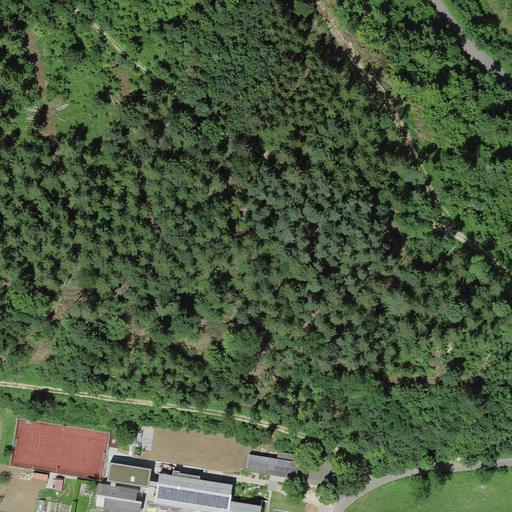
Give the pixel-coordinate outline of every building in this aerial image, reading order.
[(277,459),(250,454),(247,471),(296,479),(300,455),(278,451),(277,459)] [(110,485),(98,483),(96,496),(105,497),(103,509),(121,511),(140,511),(142,501),(136,500),(137,489),(116,486),(116,482),(149,488),(152,469),(110,462),(107,481),(111,482),(110,485)] [(173,475),(160,473),(158,482),(154,503),(181,507),(213,511),(260,511),(262,505),(231,501),(232,494),(231,494),(233,484),(200,479),(200,476),(180,473),(180,471),(174,470),(173,475)] [(63,478),(56,477),(54,488),(62,489),(63,478)] [(180,511),(181,507),(154,503),(147,501),(144,511),(180,511)]
